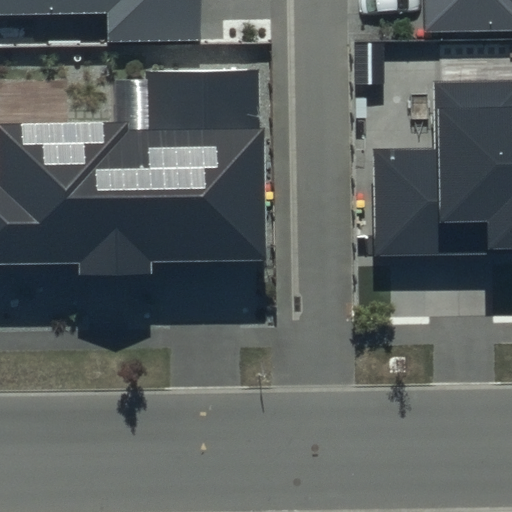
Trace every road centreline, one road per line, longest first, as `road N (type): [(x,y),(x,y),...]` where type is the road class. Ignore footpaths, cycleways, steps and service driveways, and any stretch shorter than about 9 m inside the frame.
road 1 (residential): [(315,451),(310,0)]
road 2 (residential): [(315,451),(0,455)]
road 3 (residential): [(511,448),(315,451)]
